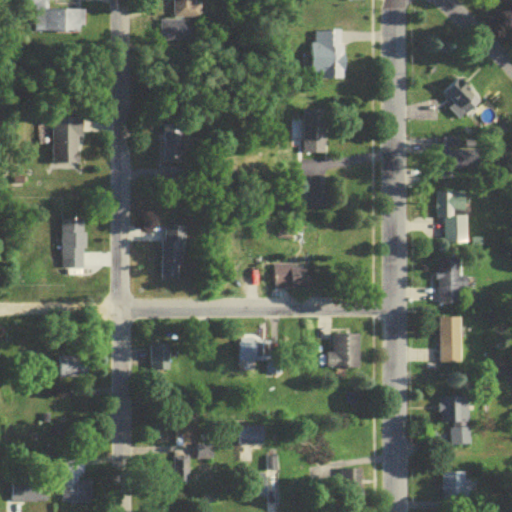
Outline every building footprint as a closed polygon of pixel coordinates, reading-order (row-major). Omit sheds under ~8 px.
[(82,37),(82,14),(47,14),(47,0),(27,0),(27,37),(82,37)] [(156,0),(157,4),(169,4),(169,23),(193,23),(192,0),(156,0)] [(157,47),(190,47),(190,25),(157,25),(157,47)] [(339,35),(311,35),(311,82),(339,82),(339,35)] [(447,112),(459,125),(479,106),(457,82),(440,97),(451,109),(447,112)] [(324,158),(324,118),(301,118),(301,158),(324,158)] [(51,123),(51,167),(80,167),(80,123),(51,123)] [(182,171),(182,128),(160,128),(160,171),(182,171)] [(433,141),(433,179),(464,179),(465,142),(433,141)] [(440,248),(465,248),(465,196),(440,196),(440,248)] [(60,221),(60,265),(83,265),(83,221),(60,221)] [(159,284),(181,285),(182,231),(160,230),(159,284)] [(467,293),(467,280),(458,280),(458,264),(435,264),(435,309),(458,309),(458,293),(467,293)] [(308,293),(308,269),(271,269),(271,293),(308,293)] [(459,322),(437,322),(437,367),(459,367),(459,322)] [(358,373),(358,339),(331,339),(331,357),(325,357),(325,373),(358,373)] [(234,346),(234,366),(255,366),(255,346),(234,346)] [(147,375),(166,375),(166,347),(147,347),(147,375)] [(266,376),(280,374),(276,347),(262,349),(266,376)] [(57,361),(57,382),(85,383),(86,361),(57,361)] [(437,402),(438,428),(449,428),(450,449),(468,449),(467,401),(437,402)] [(237,431),(237,451),(261,451),(261,431),(237,431)] [(360,473),(341,473),(341,505),(360,505),(360,473)] [(440,501),(467,501),(467,476),(440,476),(440,501)] [(247,478),(247,500),(264,500),(264,478),(247,478)] [(46,505),(46,483),(9,483),(9,505),(46,505)] [(89,484),(59,484),(59,507),(89,507),(89,484)]
